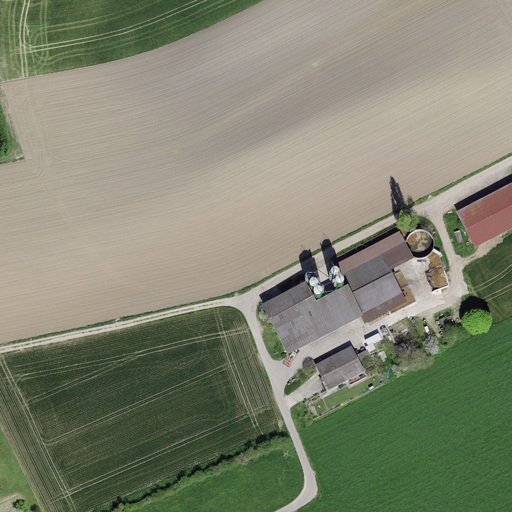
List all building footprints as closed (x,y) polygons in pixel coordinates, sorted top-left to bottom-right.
[(474,251),(511,231),(511,185),(455,215),(474,251)] [(306,282),(262,304),(287,355),(361,318),(364,324),(408,303),(391,270),(414,258),(400,231),(334,265),(345,286),(316,301),(306,282)] [(380,330),(383,336),(388,333),(386,328),(380,330)] [(371,358),(370,354),(376,352),(371,340),(363,344),(366,351),(360,354),(363,362),(371,358)] [(403,343),(395,348),(400,356),(408,351),(403,343)] [(352,346),(315,365),(321,377),(319,379),(321,383),(323,382),(328,391),(348,381),(350,386),(367,378),(364,373),(365,372),(352,346)]
